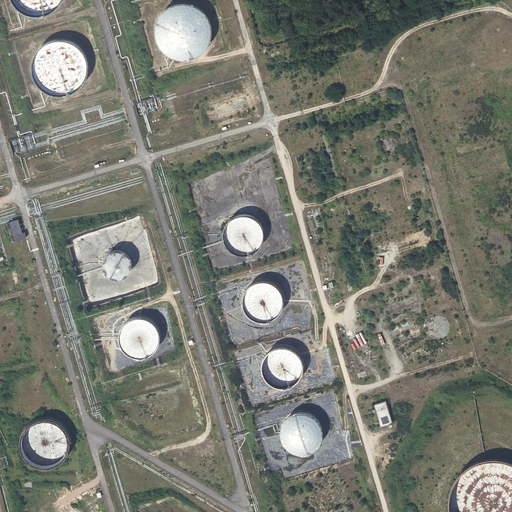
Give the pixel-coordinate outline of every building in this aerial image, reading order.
[(16,0),(18,2),(21,5),(23,6),(25,8),(28,9),(30,10),(33,11),(35,11),(38,11),(42,11),(44,11),(46,10),(49,9),(51,8),(54,6),(56,5),(59,3),(61,0),(60,0),(16,0)] [(213,32),(213,30),(213,29),(213,26),(213,24),(212,21),(211,18),(210,16),(208,14),(207,11),(205,10),(203,8),(201,6),(198,5),(196,3),(193,2),(190,2),(188,1),(186,1),(183,1),(180,2),(177,2),(175,3),(173,4),(170,5),(169,6),(166,9),(163,12),(161,14),(160,17),(158,20),(157,23),(157,25),(157,29),(157,32),(157,35),(158,38),(159,40),(160,42),(161,45),(163,47),(165,49),(166,50),(168,52),(169,53),(172,55),(174,55),(176,56),(179,57),(181,57),(184,57),(187,57),(190,57),(192,56),(196,55),(197,54),(200,53),(202,51),(204,50),(206,48),(208,46),(210,43),(211,40),(211,39),(212,37),(213,34),(213,32)] [(90,70),(90,68),(90,66),(89,62),(89,60),(88,58),(87,54),(85,52),(83,50),(82,48),(80,46),(77,44),(75,43),(72,42),(69,41),(68,40),(66,40),(62,40),(60,40),(57,40),(55,41),(52,41),(50,42),(47,44),(45,46),(42,47),(41,49),(40,50),(38,52),(37,54),(36,57),(35,60),(34,63),(34,66),(34,67),(34,69),(34,71),(34,73),(35,76),(36,79),(37,81),(38,83),(40,85),(42,87),(43,89),(46,91),(48,92),(50,93),(53,94),(56,95),(58,96),(61,96),(64,96),(67,96),(69,95),(72,94),(74,93),(77,92),(79,91),(82,88),(83,86),(85,84),(87,81),(88,79),(89,76),(89,73),(90,70)] [(260,235),(261,232),(260,228),(260,227),(259,224),(259,223),(257,221),(257,220),(255,218),(254,217),(253,216),(251,215),(249,214),(247,213),(245,213),(243,213),(241,212),(238,213),(235,213),(234,214),(232,215),(230,216),(228,217),(227,218),(225,220),(224,221),(223,223),(222,225),(222,226),(221,228),(221,230),(221,231),(221,234),(221,235),(222,237),(222,238),(223,241),(224,242),(225,244),(226,245),(228,247),(229,248),(230,249),(232,250),(234,251),(237,251),(238,252),(240,252),(242,252),(245,251),(247,251),(248,251),(250,250),(252,249),(253,248),(254,246),(256,245),(257,244),(258,242),(259,241),(260,239),(260,237),(260,235)] [(19,222),(10,224),(16,243),(26,239),(24,234),(23,235),(19,222)] [(115,246),(109,246),(104,249),(102,252),(99,257),(100,264),(102,269),(104,271),(108,273),(114,275),(118,274),(121,272),(124,269),(126,266),(127,261),(126,257),(124,252),(121,248),(117,247),(115,246)] [(282,302),(283,299),(283,298),(282,295),(282,293),(281,291),(280,289),(280,288),(279,287),(277,285),(275,283),(274,282),(273,281),(271,281),(269,280),(266,279),(263,279),(262,279),(259,279),(257,280),(255,280),(252,282),(251,283),(249,284),(248,285),(247,287),(246,288),(245,290),(245,291),(244,293),(244,295),(243,297),(243,298),(243,299),(243,301),(244,303),(244,305),(245,308),(246,309),(247,310),(248,312),(250,313),(251,314),(253,315),(254,316),(257,317),(258,318),(260,318),(262,318),(264,318),(266,318),(269,317),(270,317),(272,316),(274,315),(275,314),(277,312),(278,312),(279,309),(280,308),(281,306),(282,305),(282,302)] [(398,293),(402,292),(403,295),(408,293),(405,283),(396,286),(398,293)] [(388,299),(397,295),(395,290),(386,293),(388,299)] [(380,302),(386,300),(383,293),(378,295),(380,302)] [(414,293),(399,300),(402,307),(417,300),(414,293)] [(419,305),(380,321),(383,328),(422,313),(419,305)] [(160,336),(160,334),(160,333),(160,330),(159,328),(159,326),(158,324),(156,322),(155,321),(154,319),(152,318),(151,317),(149,316),(148,315),(145,314),(144,314),(141,314),(140,314),(137,314),(136,314),(134,315),(132,316),(130,317),(128,318),(127,319),(125,321),(124,322),(123,324),(123,325),(122,327),(121,329),(121,331),(121,333),(121,334),(121,336),(121,338),(122,340),(123,342),(124,344),(125,346),(126,347),(129,350),(131,351),(133,352),(135,352),(137,353),(139,353),(140,353),(143,353),(144,353),(146,352),(149,351),(150,351),(152,350),(153,348),(155,347),(156,345),(157,344),(158,343),(159,341),(159,339),(160,337),(160,336)] [(411,331),(414,338),(421,335),(418,329),(411,331)] [(299,366),(300,364),(299,362),(299,360),(299,358),(298,356),(296,353),(295,352),(294,351),(292,348),(290,347),(288,346),(286,346),(284,345),(283,345),(280,345),(279,345),(276,345),(274,346),(272,346),(271,347),(269,348),(267,349),(266,350),(264,353),(263,355),(262,356),(261,358),(261,360),(260,363),(260,366),(261,367),(261,370),(262,372),(263,373),(264,375),(265,376),(266,378),(268,380),(269,381),(272,382),(275,383),(276,383),(278,384),(280,384),(282,384),(283,384),(285,383),(287,383),(289,382),(290,381),(292,380),(294,378),(295,376),(296,375),(297,374),(298,372),(299,370),(299,368),(299,366)] [(384,402),(373,405),(379,426),(391,423),(384,402)] [(319,432),(319,431),(319,428),(318,425),(318,424),(317,422),(316,420),(315,419),(314,417),(312,416),(311,415),(310,414),(308,413),(307,412),(304,412),(303,411),(301,411),(299,411),(296,411),(293,412),(291,413),(290,413),(289,414),(287,416),(285,417),(284,419),(282,421),(282,422),(281,424),(280,425),(280,428),(280,429),(280,432),(280,434),(281,437),(281,439),(282,440),(283,442),(284,444),(285,445),(287,446),(290,448),(291,449),(293,450),(295,450),(297,450),(299,450),(302,450),(303,450),(305,450),(307,449),(308,448),(310,447),(312,446),(313,445),(315,443),(316,442),(317,440),(318,438),(318,436),(319,434),(319,432)] [(66,446),(66,445),(66,444),(66,442),(66,439),(65,437),(65,436),(64,435),(63,432),(61,430),(60,429),(59,428),(56,426),(54,425),(52,424),(51,423),(49,423),(48,423),(45,423),(43,423),(41,423),(38,423),(37,424),(35,425),(33,426),(32,427),(29,429),(28,430),(26,432),(25,434),(24,436),(24,438),(23,439),(23,442),(22,444),(22,446),(23,447),(23,450),(24,452),(24,454),(26,456),(27,458),(28,459),(29,460),(31,462),(33,463),(36,465),(37,465),(40,466),(41,466),(44,466),(47,466),(48,466),(50,466),(53,465),(55,464),(56,463),(58,462),(60,460),(61,459),(63,456),(64,453),(65,451),(66,449),(66,446)] [(511,511),(511,461),(510,461),(506,459),(503,458),(501,457),(497,457),(493,456),(490,456),(486,457),(481,457),(478,458),(475,459),(471,461),(467,463),(464,465),(463,466),(460,468),(458,471),(455,475),(453,477),(452,479),(451,482),(449,485),(448,489),(447,493),(447,497),(447,503),(447,506),(447,508),(448,511),(511,511)]
